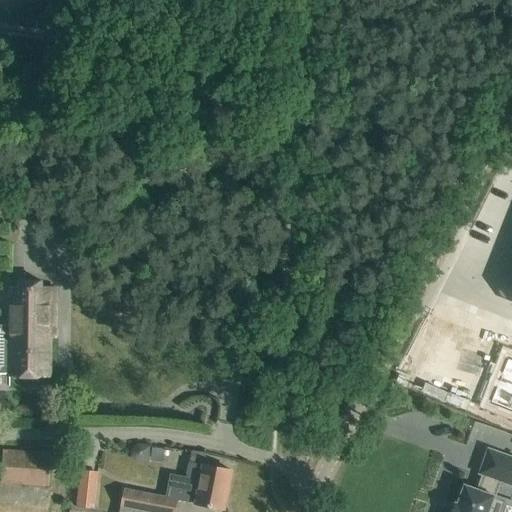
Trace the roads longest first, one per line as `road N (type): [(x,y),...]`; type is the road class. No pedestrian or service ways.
road 1 (track): [(312,0),(273,461)]
road 2 (unclassified): [(303,511),(511,103)]
